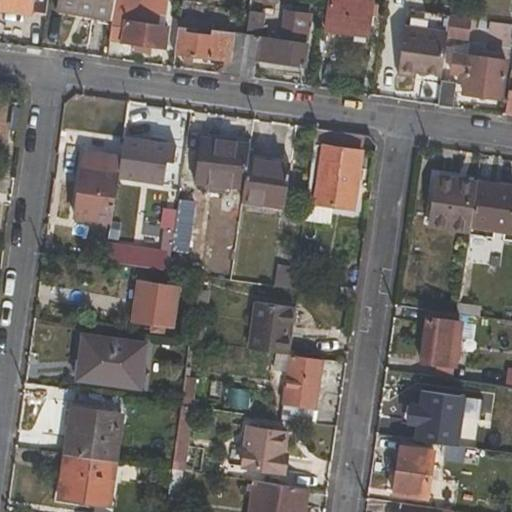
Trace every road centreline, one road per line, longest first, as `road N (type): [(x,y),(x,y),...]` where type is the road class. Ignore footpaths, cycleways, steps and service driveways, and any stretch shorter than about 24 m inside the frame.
road 1 (residential): [(403,120),(345,511)]
road 2 (residential): [(51,70),(0,426)]
road 3 (residential): [(51,70),(403,120)]
